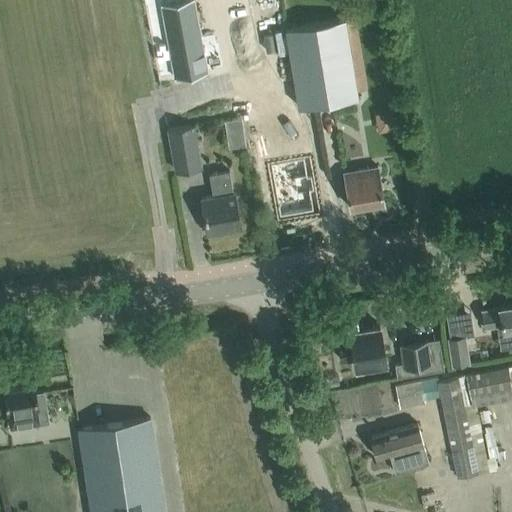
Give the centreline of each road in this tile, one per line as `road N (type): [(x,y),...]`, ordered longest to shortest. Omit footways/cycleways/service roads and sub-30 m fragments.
road 1 (unclassified): [(0,324),(256,282)]
road 2 (unclassified): [(256,282),(511,241)]
road 3 (unclassified): [(328,511),(256,282)]
